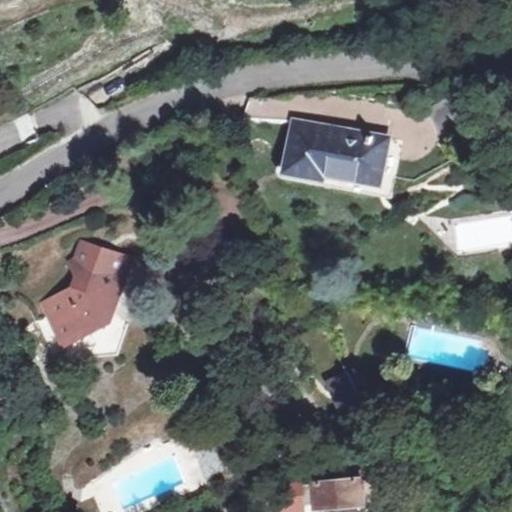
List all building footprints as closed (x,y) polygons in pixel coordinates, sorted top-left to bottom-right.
[(441,132),(470,117),(457,92),(428,106),(441,132)] [(311,174),(324,176),(326,171),(382,181),(389,136),(295,119),(287,170),(311,174)] [(48,329),(62,356),(88,342),(90,334),(111,323),(126,273),(98,265),(79,275),(84,285),(47,303),(39,287),(15,299),(34,335),(48,329)] [(374,401),(371,394),(376,391),(370,380),(365,383),(360,372),(353,376),(368,404),(374,401)] [(315,483),(316,486),(317,502),(317,506),(365,502),(363,480),(315,483)] [(317,502),(316,486),(290,488),(291,504),(317,502)]
